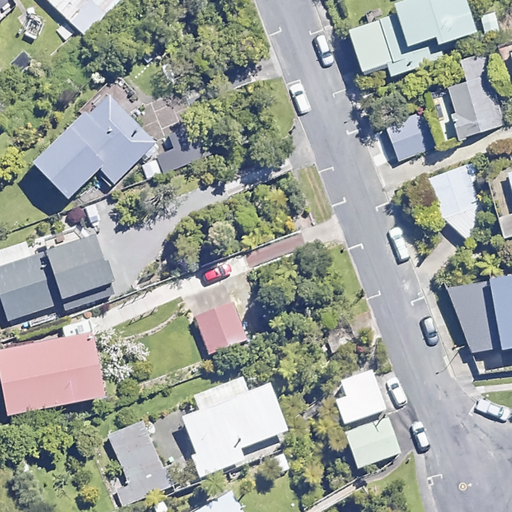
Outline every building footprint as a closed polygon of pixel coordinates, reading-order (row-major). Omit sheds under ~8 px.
[(121,0),(46,0),(86,37),(121,0)] [(381,25),(368,30),(380,63),(386,61),(392,77),(443,59),(438,45),(476,32),(464,0),(412,0),(376,13),(381,25)] [(506,123),(482,56),(463,63),(470,82),(436,94),(452,142),(506,123)] [(141,103),(118,79),(30,164),(66,201),(97,171),(112,186),(156,144),(128,116),(141,103)] [(435,147),(422,112),(383,127),(397,162),(435,147)] [(202,158),(185,127),(169,136),(176,149),(148,163),(158,181),(202,158)] [(462,241),(494,228),(475,181),(486,177),(478,157),(423,180),(441,224),(453,219),(462,241)] [(270,180),(260,159),(198,187),(207,208),(270,180)] [(511,239),(511,174),(486,182),(504,242),(511,239)] [(0,250),(0,293),(9,320),(64,301),(68,313),(116,296),(94,236),(30,259),(24,242),(0,250)] [(511,348),(511,278),(458,288),(470,356),(511,348)] [(247,344),(233,304),(192,319),(207,359),(247,344)] [(103,397),(91,336),(0,353),(0,380),(7,416),(103,397)] [(370,374),(340,384),(345,399),(334,402),(342,426),(384,412),(370,374)] [(236,383),(193,400),(198,413),(181,420),(203,478),(244,462),(240,451),(288,432),(270,385),(241,396),(236,383)] [(400,455),(386,419),(342,436),(356,472),(400,455)] [(169,489),(144,422),(109,435),(124,473),(111,478),(122,506),(169,489)] [(242,511),(231,491),(191,511),(242,511)]
